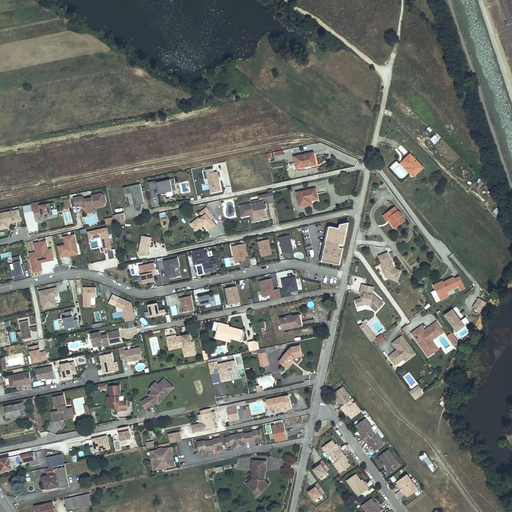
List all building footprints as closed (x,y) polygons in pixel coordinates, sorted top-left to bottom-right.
[(317,165),(315,152),(307,154),(304,154),(294,156),(296,170),(317,165)] [(424,167),(410,153),(400,163),(414,177),(424,167)] [(204,181),(207,180),(210,194),(221,192),(217,172),(214,173),(213,169),(202,172),(204,181)] [(150,189),(157,188),(158,188),(157,186),(161,186),(162,193),(177,190),(174,178),(156,182),(156,181),(149,182),(150,189)] [(144,202),(140,184),(123,188),(124,194),(131,193),(134,204),(135,204),(136,209),(138,208),(141,210),(142,209),(142,208),(142,207),(142,206),(142,204),(141,203),(144,202)] [(319,200),(317,188),(296,192),(299,208),(311,206),(310,202),(312,201),(319,200)] [(275,202),(272,189),(268,190),(269,194),(259,196),(260,202),(240,206),(242,216),(246,215),(247,216),(251,215),(254,215),(255,218),(267,216),(266,209),(268,208),(267,204),(275,202)] [(74,198),(76,206),(81,205),(82,204),(86,207),(86,209),(91,212),(94,208),(94,207),(104,205),(103,201),(106,201),(104,196),(102,196),(102,193),(91,195),(92,198),(86,199),(82,196),(74,198)] [(55,208),(54,204),(53,203),(40,206),(39,202),(31,204),(33,212),(34,211),(36,211),(37,215),(35,215),(36,222),(43,221),(42,217),(53,215),(52,210),(55,210),(54,208),(55,208)] [(382,215),(387,222),(388,221),(391,219),(396,227),(405,221),(395,206),(382,215)] [(199,218),(190,224),(194,229),(197,227),(201,226),(203,224),(204,226),(209,231),(216,225),(212,220),(215,218),(207,207),(201,211),(204,215),(202,217),(200,219),(199,218)] [(271,218),(269,208),(268,208),(266,209),(267,216),(255,218),(254,215),(251,215),(252,223),(271,218)] [(64,211),(65,226),(72,225),(72,210),(64,211)] [(0,213),(0,230),(9,229),(8,225),(8,223),(10,223),(10,224),(21,222),(19,213),(12,215),(11,211),(0,213)] [(126,220),(124,213),(112,215),(113,217),(114,222),(118,222),(125,220),(126,220)] [(331,226),(330,226),(323,256),(325,256),(324,261),(340,265),(344,248),(340,247),(340,244),(345,245),(348,229),(345,228),(346,223),(341,224),(340,228),(331,226)] [(323,256),(330,226),(328,227),(320,260),(324,261),(325,256),(323,256)] [(100,247),(101,252),(104,252),(105,254),(107,253),(109,260),(115,258),(113,249),(112,249),(107,227),(87,231),(89,239),(101,237),(103,246),(100,247)] [(58,247),(60,257),(70,255),(70,256),(76,255),(75,251),(77,248),(74,235),(64,237),(65,245),(58,247)] [(152,237),(142,235),(138,253),(148,255),(149,250),(148,250),(148,248),(149,248),(152,237)] [(290,235),(278,238),(282,254),(293,252),(290,235)] [(262,256),(271,254),(268,239),(258,241),(262,256)] [(42,271),(40,263),(53,260),(51,249),(49,249),(47,240),(33,243),(35,251),(28,253),(33,273),(42,271)] [(246,243),(232,246),(236,262),(245,260),(245,256),(244,252),(248,251),(246,243)] [(203,263),(205,272),(217,269),(215,260),(209,261),(207,252),(205,252),(204,248),(193,251),(194,255),(193,255),(195,264),(203,263)] [(401,271),(393,268),(391,264),(392,262),(388,252),(379,256),(382,264),(384,263),(385,267),(382,269),(385,275),(389,276),(390,278),(397,281),(401,271)] [(12,275),(23,273),(23,270),(29,269),(28,262),(23,263),(23,265),(21,265),(20,256),(12,257),(15,269),(11,270),(12,275)] [(177,258),(158,263),(159,270),(165,268),(168,279),(177,277),(174,267),(179,266),(177,258)] [(139,266),(143,283),(154,281),(153,275),(157,274),(154,263),(139,266)] [(464,286),(459,276),(455,279),(454,277),(443,282),(442,283),(441,282),(433,285),(441,300),(448,297),(446,292),(458,286),(459,288),(464,286)] [(281,280),(284,295),(299,292),(295,277),(281,280)] [(271,279),(260,281),(263,297),(270,296),(271,300),(281,298),(279,289),(274,290),(271,279)] [(383,304),(374,295),(372,295),(373,287),(362,285),(360,293),(362,293),(364,293),(363,298),(361,298),(355,300),(357,306),(365,304),(369,305),(376,311),(383,304)] [(237,286),(226,288),(229,305),(240,302),(237,286)] [(96,287),(83,287),(83,306),(91,306),(91,298),(96,298),(96,287)] [(43,309),(57,306),(54,294),(57,293),(56,288),(39,291),(43,309)] [(71,290),(63,292),(64,296),(62,296),(63,304),(73,302),(71,290)] [(204,294),(198,296),(200,306),(211,303),(209,295),(204,296),(204,294)] [(194,310),(191,296),(180,298),(183,312),(194,310)] [(131,302),(119,297),(115,306),(123,309),(125,322),(135,320),(131,302)] [(480,312),(487,303),(479,298),(472,307),(480,312)] [(159,311),(157,303),(148,305),(151,317),(166,314),(165,310),(159,311)] [(470,322),(466,317),(461,321),(453,309),(445,315),(457,331),(470,322)] [(79,327),(77,319),(73,320),(71,311),(65,312),(66,318),(63,318),(65,329),(74,327),(75,328),(79,327)] [(291,316),(286,317),(281,318),(283,329),(302,326),(301,321),(299,321),(298,315),(291,316)] [(268,332),(266,332),(267,335),(263,335),(264,338),(274,336),(271,320),(266,321),(268,332)] [(29,321),(19,323),(22,340),(32,339),(31,332),(30,329),(29,321)] [(266,321),(259,322),(259,324),(261,324),(263,335),(267,335),(266,332),(268,332),(266,321)] [(365,322),(360,326),(371,342),(375,339),(376,338),(365,322)] [(432,340),(430,338),(439,332),(437,329),(441,327),(437,322),(425,330),(424,330),(426,333),(423,335),(418,328),(411,333),(422,348),(423,347),(426,350),(424,351),(428,357),(433,353),(431,350),(436,346),(432,340)] [(219,323),(217,331),(222,332),(224,325),(230,327),(230,325),(219,323)] [(224,325),(222,332),(217,331),(215,338),(220,339),(221,336),(230,338),(240,341),(243,330),(230,327),(224,325)] [(432,340),(444,332),(441,327),(437,329),(439,332),(430,338),(432,340)] [(122,342),(119,330),(111,332),(111,335),(108,336),(107,334),(106,334),(101,335),(100,333),(99,332),(90,334),(92,343),(102,341),(103,345),(104,346),(122,342)] [(196,354),(194,346),(192,346),(191,342),(190,334),(184,335),(185,337),(182,337),(182,336),(176,337),(176,335),(166,337),(169,348),(178,346),(177,343),(183,342),(185,352),(188,352),(189,356),(196,354)] [(376,338),(375,339),(380,345),(386,341),(381,334),(376,338)] [(458,342),(453,334),(448,338),(453,345),(458,342)] [(415,354),(401,336),(394,342),(399,349),(397,350),(389,356),(393,361),(396,359),(398,361),(405,356),(407,359),(415,354)] [(250,350),(259,348),(258,340),(248,342),(250,350)] [(169,350),(182,347),(185,357),(189,356),(188,352),(185,352),(183,342),(177,343),(178,346),(169,348),(169,350)] [(39,346),(28,348),(32,365),(42,363),(40,353),(39,346)] [(266,353),(273,351),(273,350),(272,346),(258,349),(261,366),(268,365),(266,353)] [(291,347),(279,362),(283,365),(284,363),(287,366),(291,361),(290,361),(291,359),(292,360),(294,357),(302,356),(300,346),(291,347)] [(140,347),(124,351),(124,347),(119,348),(121,359),(126,359),(126,361),(128,360),(130,362),(142,359),(140,347)] [(111,353),(100,356),(102,365),(103,364),(104,369),(103,369),(104,373),(115,371),(113,362),(111,353)] [(395,365),(404,359),(406,361),(407,359),(405,356),(398,361),(396,359),(393,361),(395,365)] [(291,361),(287,366),(284,363),(283,365),(287,368),(294,361),(292,360),(291,359),(290,361),(291,361)] [(231,379),(230,372),(237,370),(234,360),(217,364),(217,362),(208,363),(211,373),(220,371),(221,371),(221,372),(220,374),(222,381),(231,379)] [(74,362),(60,365),(63,377),(67,376),(67,375),(70,375),(72,374),(76,373),(74,362)] [(36,370),(38,380),(45,378),(50,377),(51,379),(55,378),(52,366),(36,370)] [(32,383),(29,372),(9,376),(11,386),(18,384),(18,386),(32,383)] [(158,386),(154,391),(152,391),(149,395),(150,396),(141,402),(145,408),(152,404),(151,403),(155,401),(156,402),(158,404),(161,400),(161,398),(166,394),(168,394),(173,387),(164,379),(158,385),(158,386)] [(158,385),(155,382),(149,389),(152,391),(154,391),(158,386),(158,385)] [(420,392),(422,391),(418,385),(409,392),(415,400),(422,395),(420,392)] [(120,396),(120,386),(110,386),(110,397),(107,397),(108,408),(118,407),(118,410),(127,410),(126,401),(124,401),(119,401),(119,396),(120,396)] [(350,395),(343,386),(334,393),(337,397),(340,402),(338,403),(341,407),(348,402),(345,398),(348,396),(350,395)] [(291,408),(289,395),(286,396),(285,394),(282,395),(282,396),(266,400),(268,410),(277,408),(277,407),(279,406),(280,407),(286,406),(286,409),(291,408)] [(67,408),(64,395),(52,397),(55,408),(58,408),(58,410),(50,412),(53,422),(61,420),(61,418),(63,417),(63,420),(70,418),(69,414),(73,413),(72,407),(67,408)] [(25,414),(23,402),(3,406),(5,418),(25,414)] [(348,414),(351,418),(361,411),(355,402),(353,403),(350,405),(348,402),(341,407),(344,410),(345,409),(348,414)] [(238,419),(236,406),(235,403),(223,406),(224,409),(227,408),(230,420),(238,419)] [(211,412),(211,408),(200,410),(201,414),(203,423),(200,423),(192,425),(193,432),(215,427),(213,419),(211,412)] [(373,427),(366,418),(356,425),(360,429),(363,434),(361,435),(364,438),(371,433),(368,430),(371,428),(373,427)] [(286,439),(283,424),(273,426),(276,441),(286,439)] [(128,426),(118,428),(120,434),(121,436),(120,436),(122,445),(127,444),(126,440),(131,439),(128,426)] [(262,442),(260,429),(252,431),(252,432),(244,434),(244,433),(229,436),(229,437),(225,437),(227,445),(231,444),(233,445),(233,447),(239,446),(245,445),(244,443),(245,441),(250,440),(254,439),(255,440),(256,443),(262,442)] [(180,431),(168,434),(170,443),(182,441),(180,431)] [(372,446),(375,450),(384,442),(378,433),(376,435),(373,437),(371,433),(364,438),(367,442),(368,441),(372,446)] [(110,449),(107,436),(92,439),(95,452),(110,449)] [(213,440),(209,441),(211,448),(215,447),(217,448),(217,451),(223,449),(221,437),(213,439),(213,440)] [(207,449),(211,448),(209,441),(205,441),(205,440),(197,442),(200,454),(206,453),(206,451),(207,449)] [(336,445),(333,441),(323,448),(329,457),(331,455),(333,453),(336,457),(342,452),(340,449),(339,450),(336,445)] [(170,457),(169,448),(163,449),(161,449),(158,450),(152,451),(154,460),(156,470),(162,469),(164,468),(167,468),(172,467),(170,457)] [(397,461),(389,449),(380,456),(384,462),(388,467),(387,468),(389,472),(396,467),(394,464),(397,461)] [(435,464),(426,451),(419,456),(424,463),(426,462),(432,472),(436,469),(434,465),(435,464)] [(33,452),(20,455),(22,463),(35,460),(33,452)] [(46,454),(49,468),(64,464),(62,454),(56,455),(55,452),(46,454)] [(334,464),(340,472),(350,465),(347,461),(344,457),(345,456),(342,452),(336,457),(338,460),(336,462),(334,464)] [(0,464),(1,471),(12,469),(9,457),(1,459),(2,464),(0,464)] [(247,483),(254,491),(258,488),(259,489),(262,487),(263,489),(266,486),(263,482),(263,480),(264,479),(265,471),(266,471),(266,461),(252,460),(252,470),(253,470),(252,479),(247,483)] [(313,469),(319,478),(327,472),(326,471),(329,469),(323,460),(320,462),(321,464),(313,469)] [(44,476),(47,489),(58,486),(59,489),(69,486),(65,467),(54,469),(55,474),(44,476)] [(362,493),(369,489),(366,485),(365,486),(361,480),(356,474),(347,481),(356,493),(360,490),(362,493)] [(413,481),(408,474),(398,481),(400,485),(399,486),(398,486),(401,490),(413,481)] [(257,495),(269,485),(264,479),(263,480),(263,482),(266,486),(263,489),(262,487),(259,489),(258,488),(254,491),(257,495)] [(408,496),(418,488),(413,481),(401,490),(403,494),(404,493),(406,492),(408,496)] [(312,490),(308,492),(314,500),(322,495),(321,494),(324,492),(318,483),(315,485),(316,487),(312,490)] [(67,510),(92,505),(90,494),(64,499),(67,510)] [(375,502),(372,497),(361,505),(366,511),(370,511),(372,511),(377,511),(382,509),(379,505),(378,506),(375,502)] [(55,511),(53,501),(34,506),(35,511),(55,511)]
